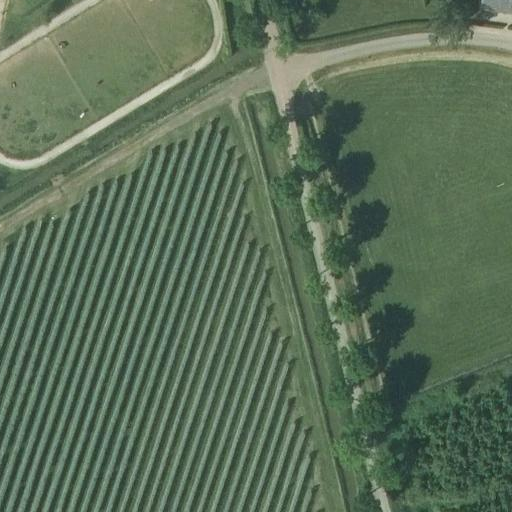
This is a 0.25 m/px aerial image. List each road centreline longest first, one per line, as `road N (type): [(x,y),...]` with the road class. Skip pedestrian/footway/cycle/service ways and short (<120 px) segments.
road 1 (unclassified): [(397,511),(277,73)]
road 2 (unclassified): [(277,73),(438,38),(511,44)]
